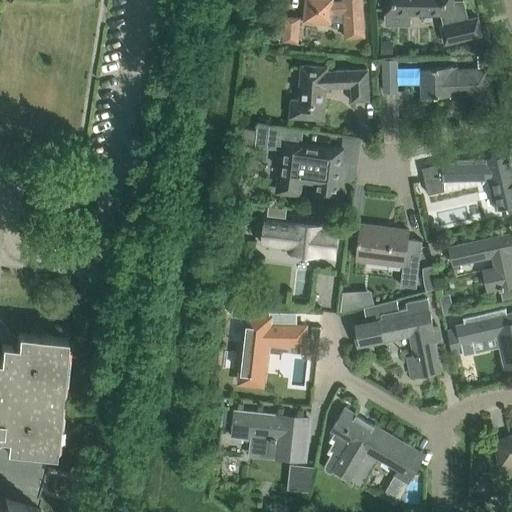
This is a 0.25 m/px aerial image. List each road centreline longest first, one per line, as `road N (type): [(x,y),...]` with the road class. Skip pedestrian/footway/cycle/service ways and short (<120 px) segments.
road 1 (residential): [(443,428),(341,380),(329,359),(329,323)]
road 2 (residential): [(386,177),(408,146),(511,124)]
